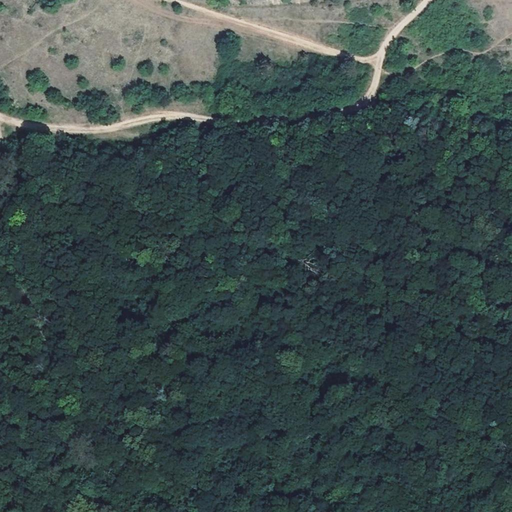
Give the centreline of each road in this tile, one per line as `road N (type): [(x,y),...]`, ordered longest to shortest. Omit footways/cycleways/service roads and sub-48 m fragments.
road 1 (track): [(0,115),(85,127),(168,112),(232,120),(329,115),(356,105),(385,41),(427,0)]
road 2 (track): [(170,0),(379,62)]
